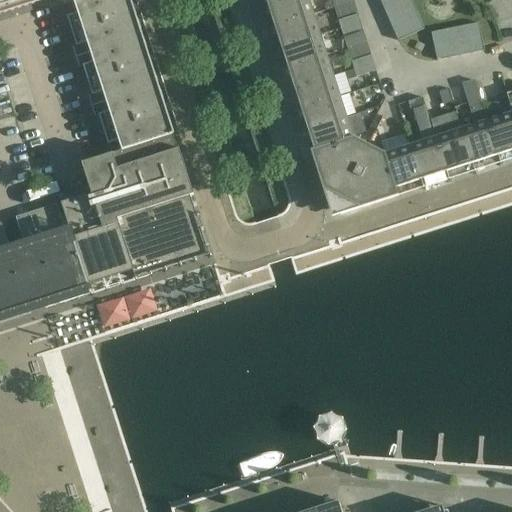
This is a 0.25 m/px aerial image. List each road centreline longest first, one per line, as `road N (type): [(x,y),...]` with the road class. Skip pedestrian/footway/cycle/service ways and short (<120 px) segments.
road 1 (residential): [(145,0),(218,232),(250,250),(307,232),(314,209),(248,0)]
road 2 (residential): [(370,0),(396,80),(511,50)]
road 3 (residential): [(511,498),(348,486)]
